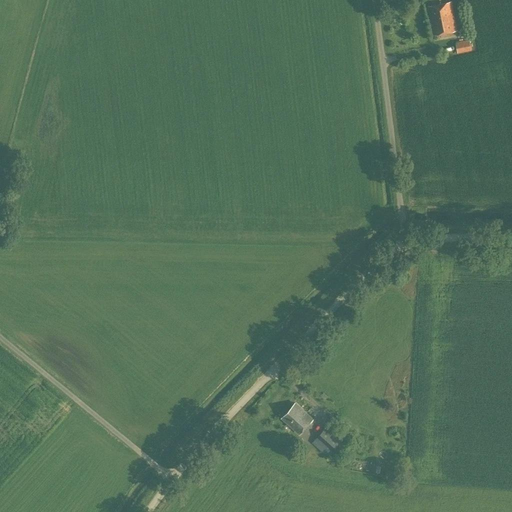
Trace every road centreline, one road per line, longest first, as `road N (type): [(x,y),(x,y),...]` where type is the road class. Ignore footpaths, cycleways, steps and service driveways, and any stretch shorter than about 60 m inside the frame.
road 1 (unclassified): [(169,481),(401,244)]
road 2 (unclassified): [(401,244),(373,0)]
road 3 (unclassified): [(169,481),(0,335)]
